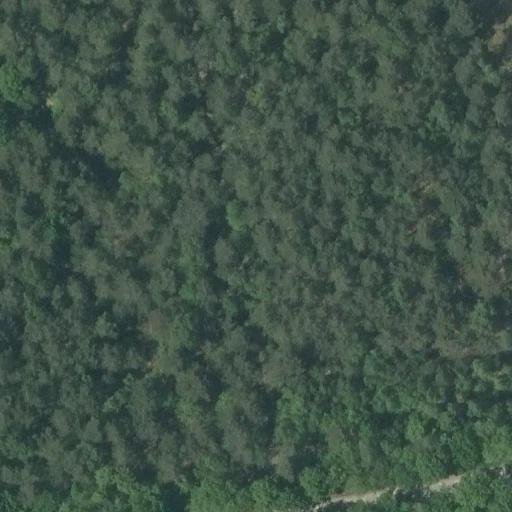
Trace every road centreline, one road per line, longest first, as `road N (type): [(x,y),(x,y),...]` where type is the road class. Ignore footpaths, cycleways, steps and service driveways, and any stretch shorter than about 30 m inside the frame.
road 1 (track): [(279,467),(191,0)]
road 2 (unclassified): [(337,511),(511,479)]
road 3 (track): [(174,511),(174,496),(257,480),(279,467)]
